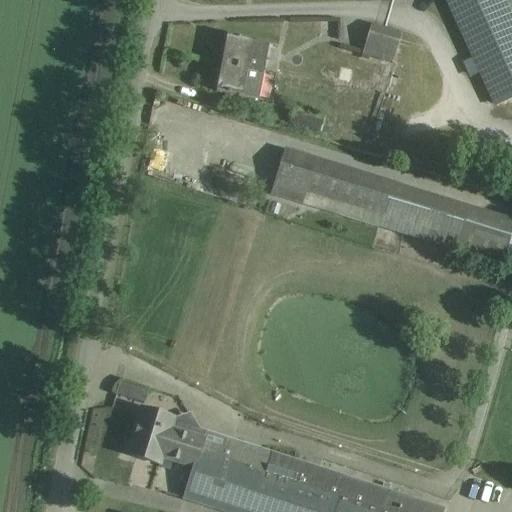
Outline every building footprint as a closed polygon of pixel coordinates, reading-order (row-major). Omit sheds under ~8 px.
[(511,25),(500,0),(446,0),(495,105),(511,97),(511,25)] [(401,34),(371,25),(362,56),(392,65),(401,34)] [(264,73),(269,45),(226,37),(221,65),(264,73)] [(258,101),(264,73),(221,65),(216,93),(258,101)] [(341,67),(338,79),(349,82),(352,70),(341,67)] [(292,109),(288,122),(320,133),(324,120),(292,109)] [(270,195),(271,195),(302,205),(306,193),(319,197),(352,208),(381,216),(380,220),(379,222),(379,225),(456,248),(501,262),(502,262),(504,257),(511,231),(511,223),(392,185),(284,150),(270,195)] [(131,445),(128,456),(159,465),(161,457),(191,467),(193,468),(198,454),(199,455),(204,436),(199,427),(191,432),(171,425),(173,419),(163,416),(162,414),(154,412),(151,413),(142,410),(135,433),(131,432),(127,444),(131,445)] [(189,482),(183,500),(200,505),(202,498),(233,508),(231,511),(442,511),(271,457),(265,476),(199,455),(198,454),(193,468),(191,467),(187,479),(189,482)]
